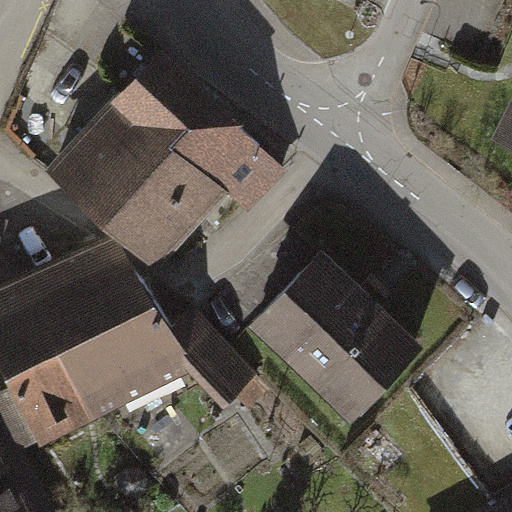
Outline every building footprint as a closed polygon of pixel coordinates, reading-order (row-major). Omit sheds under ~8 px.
[(160,55),(123,94),(223,186),(246,205),(282,164),(160,55)] [(223,186),(123,94),(58,164),(157,256),(223,186)] [(511,101),(497,133),(511,139),(511,101)] [(103,241),(25,277),(88,413),(189,368),(169,334),(135,273),(103,241)] [(323,257),(258,323),(355,417),(420,350),(323,257)] [(88,413),(25,277),(0,288),(0,355),(15,387),(3,393),(26,441),(88,413)] [(226,407),(261,374),(198,308),(169,334),(189,368),(226,407)] [(0,511),(29,511),(0,451),(0,511)]
